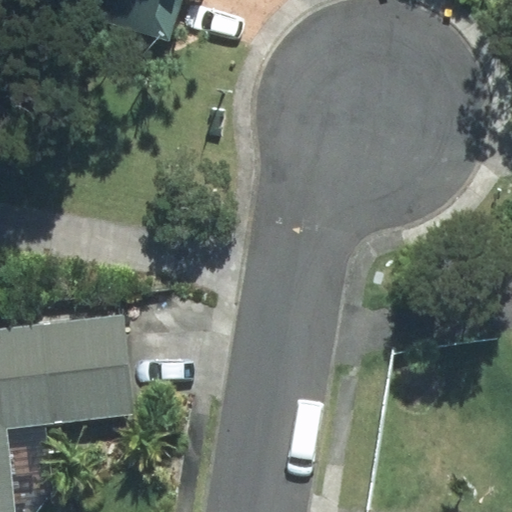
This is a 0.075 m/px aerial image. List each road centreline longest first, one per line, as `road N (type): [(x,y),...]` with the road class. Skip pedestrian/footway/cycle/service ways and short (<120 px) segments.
road 1 (residential): [(365,93),(303,227),(250,511)]
road 2 (unknown): [(303,227),(140,238),(0,232)]
